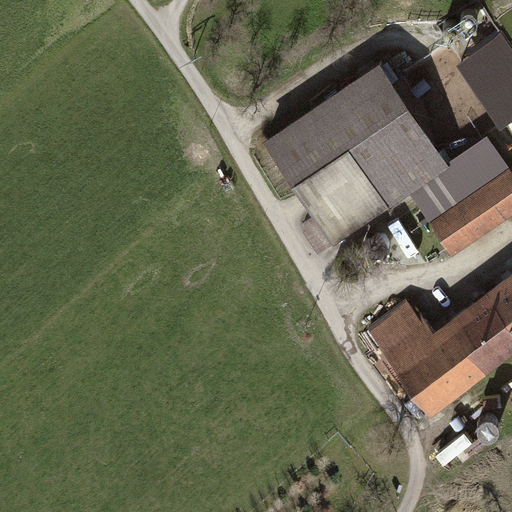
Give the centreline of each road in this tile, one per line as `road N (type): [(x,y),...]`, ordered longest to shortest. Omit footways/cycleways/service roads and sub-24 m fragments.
road 1 (track): [(401,511),(418,486),(420,444),(336,328),(221,119),(137,0)]
road 2 (track): [(230,135),(369,48),(432,50)]
road 3 (track): [(336,328),(404,282),(470,265),(511,233)]
